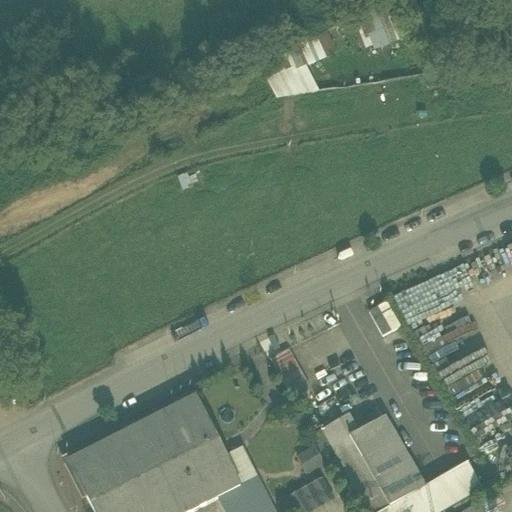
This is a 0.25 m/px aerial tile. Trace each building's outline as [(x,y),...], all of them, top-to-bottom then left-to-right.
[(408,41),(389,0),(386,0),(348,21),(361,53),(371,49),(374,53),(408,41)] [(326,33),(259,69),(276,101),(320,95),(306,69),(330,58),(328,55),(335,51),(326,33)] [(456,274),(394,292),(404,327),(467,308),(456,274)] [(386,309),(376,317),(387,332),(397,325),(386,309)] [(177,332),(181,338),(200,325),(196,319),(177,332)] [(289,351),(268,362),(289,400),(310,389),(289,351)] [(68,463),(92,511),(195,511),(218,500),(239,490),(225,460),(194,399),(68,463)] [(321,433),(366,511),(385,511),(425,490),(384,419),(358,434),(348,417),(321,433)] [(324,466),(312,448),(295,459),(306,477),(324,466)] [(225,460),(239,490),(256,482),(241,452),(225,460)] [(466,466),(425,490),(385,511),(441,511),(480,490),(466,466)] [(288,499),(295,511),(315,511),(333,501),(321,480),(288,499)] [(218,500),(224,511),(273,511),(257,481),(256,482),(239,490),(218,500)]
